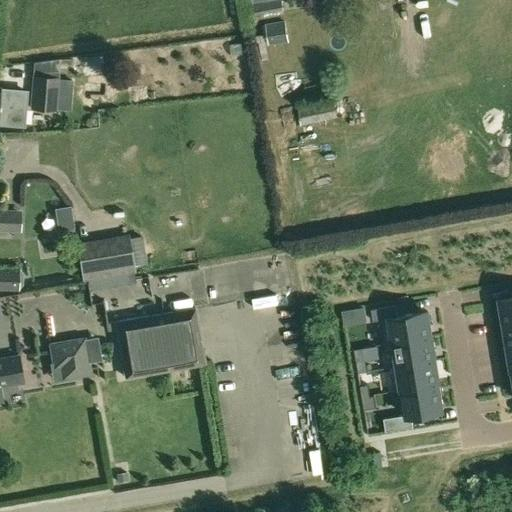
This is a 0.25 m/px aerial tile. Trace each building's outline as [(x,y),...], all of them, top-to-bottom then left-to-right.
[(254,6),(247,7),(249,17),(284,11),(282,0),(254,6)] [(285,22),(266,24),(268,44),(288,41),(285,22)] [(32,88),(30,109),(56,111),(57,90),(58,77),(32,76),(32,88)] [(0,121),(25,123),(27,91),(0,89),(0,121)] [(334,99),(298,106),(301,123),(337,117),(334,99)] [(106,117),(108,133),(119,131),(117,116),(106,117)] [(0,209),(0,229),(20,230),(20,210),(0,209)] [(143,237),(129,239),(134,266),(147,263),(143,237)] [(128,238),(78,246),(84,279),(133,270),(128,238)] [(0,288),(18,289),(18,268),(0,267),(0,288)] [(262,293),(243,300),(249,317),(268,310),(262,293)] [(511,298),(501,300),(505,324),(511,323),(511,298)] [(395,305),(371,309),(373,321),(380,320),(385,344),(432,336),(428,312),(397,317),(395,305)] [(195,309),(115,322),(124,378),(204,365),(195,309)] [(432,336),(385,344),(385,345),(394,344),(398,365),(393,366),(393,367),(436,360),(432,336)] [(83,338),(50,345),(51,352),(55,369),(61,367),(64,380),(90,375),(88,363),(84,341),(83,338)] [(98,338),(84,341),(88,363),(102,360),(98,338)] [(363,348),(354,349),(356,361),(364,360),(363,348)] [(0,399),(1,399),(0,393),(0,384),(23,380),(18,356),(0,358),(0,399)] [(436,360),(393,367),(397,391),(440,384),(440,381),(439,381),(436,360)] [(368,384),(360,386),(362,396),(370,395),(368,384)] [(405,415),(384,418),(386,431),(414,427),(412,414),(444,408),(440,384),(397,391),(397,392),(402,391),(405,415)] [(370,395),(362,396),(364,410),(376,408),(374,395),(370,396),(370,395)] [(127,474),(117,475),(119,483),(128,481),(127,474)]
